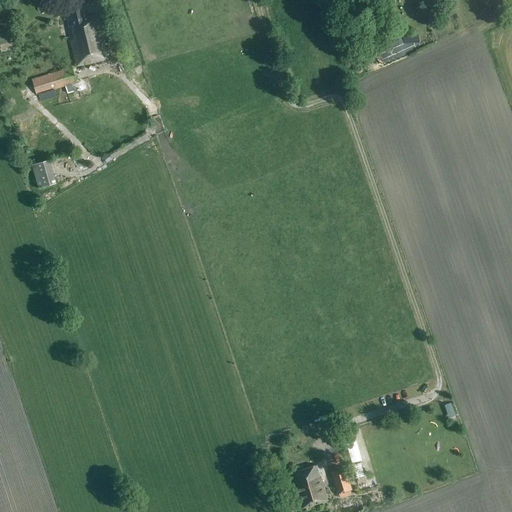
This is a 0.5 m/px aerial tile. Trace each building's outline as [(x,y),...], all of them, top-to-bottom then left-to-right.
[(87,17),(84,6),(64,11),(77,66),(107,59),(97,15),(87,17)] [(0,49),(12,46),(8,32),(0,33),(0,49)] [(76,83),(76,82),(72,68),(32,79),(37,94),(66,86),(76,83)] [(77,82),(76,82),(76,83),(66,86),(67,92),(79,89),(77,82)] [(57,184),(50,160),(32,165),(38,189),(57,184)] [(358,464),(352,465),(356,478),(360,477),(365,476),(361,463),(358,464)] [(294,485),(302,509),(328,501),(316,465),(293,472),(297,484),(294,485)] [(350,490),(351,489),(345,468),(331,472),(338,494),(338,493),(350,490)]
